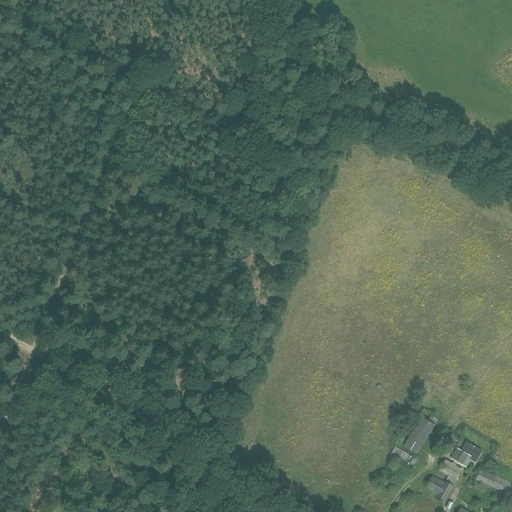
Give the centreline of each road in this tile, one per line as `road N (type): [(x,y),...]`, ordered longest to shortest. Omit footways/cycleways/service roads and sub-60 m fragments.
road 1 (track): [(0,423),(140,80),(234,115)]
road 2 (track): [(309,511),(0,332)]
road 3 (track): [(140,80),(0,3)]
